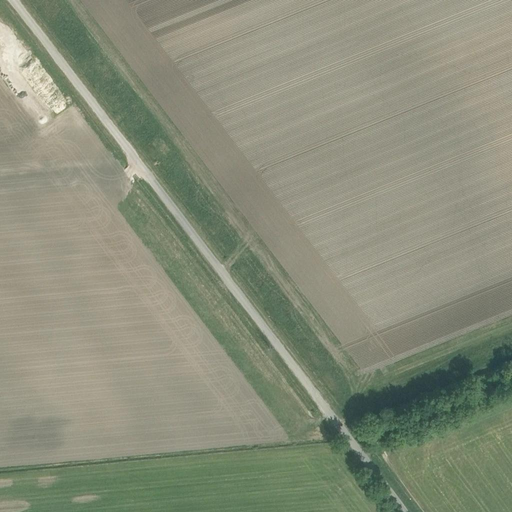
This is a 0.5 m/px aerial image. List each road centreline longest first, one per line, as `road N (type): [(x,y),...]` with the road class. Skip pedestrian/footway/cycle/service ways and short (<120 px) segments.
road 1 (unclassified): [(403,511),(13,0)]
road 2 (track): [(511,376),(383,427),(363,457)]
